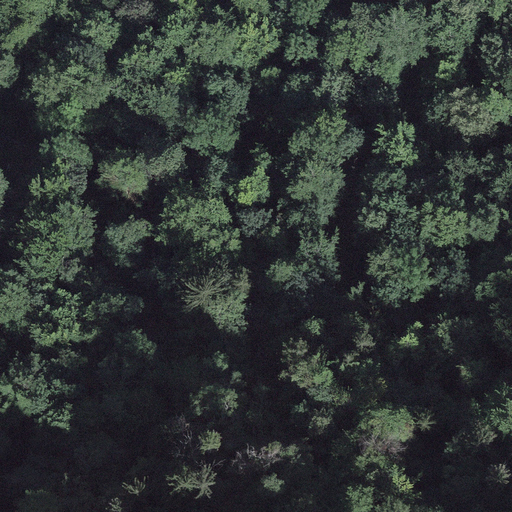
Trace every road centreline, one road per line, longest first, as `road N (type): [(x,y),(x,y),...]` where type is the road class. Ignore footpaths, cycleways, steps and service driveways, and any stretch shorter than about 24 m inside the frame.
road 1 (motorway): [(511,280),(177,287),(0,278)]
road 2 (motorway): [(511,119),(298,69),(100,50)]
road 3 (track): [(205,0),(274,12),(369,0)]
